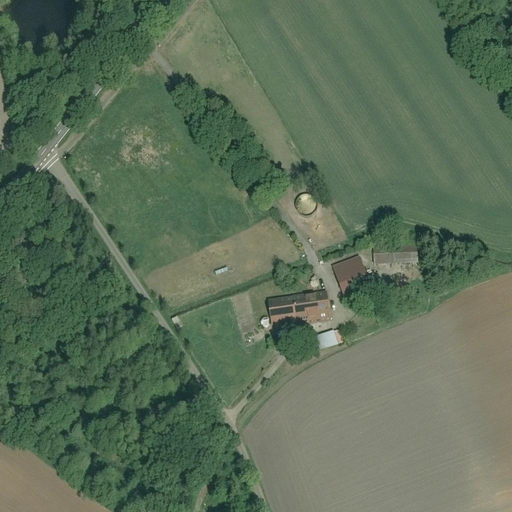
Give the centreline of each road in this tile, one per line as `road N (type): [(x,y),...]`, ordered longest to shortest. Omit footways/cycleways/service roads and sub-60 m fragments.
road 1 (residential): [(47,157),(227,422),(263,511)]
road 2 (track): [(322,266),(138,37)]
road 3 (secondary): [(47,157),(138,37)]
